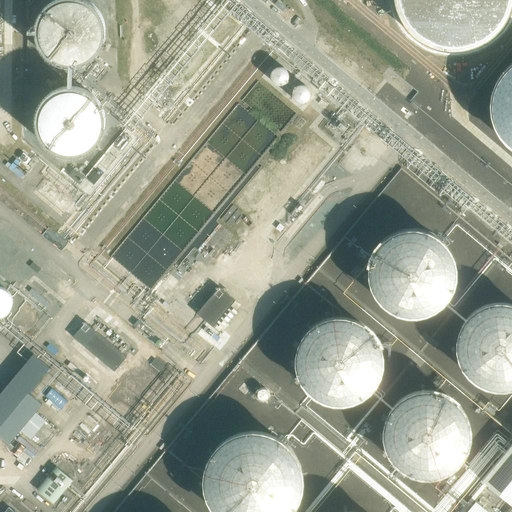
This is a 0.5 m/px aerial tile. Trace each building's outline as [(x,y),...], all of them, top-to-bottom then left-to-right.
[(104,32),(104,31),(103,25),(101,19),(98,13),(94,9),(90,5),(84,2),(80,0),(78,0),(64,0),(63,0),(59,2),(54,5),(49,9),(45,13),(42,19),(40,25),(39,30),(40,36),(41,42),(44,48),(48,53),(53,57),(58,61),(64,63),(70,64),(78,63),(84,61),(89,59),(93,55),(98,50),(101,45),(103,39),(104,32)] [(385,0),(387,11),(395,30),(409,45),(426,54),(446,58),(466,55),(484,46),(498,32),(507,13),(508,0),(385,0)] [(511,147),(511,59),(508,62),(502,68),(497,74),(493,81),(491,89),(489,96),(489,104),(489,112),(491,120),(494,127),(498,134),(503,140),(509,145),(511,147)] [(273,67),(273,81),(289,82),(290,67),(273,67)] [(312,96),(306,83),(293,89),(299,102),(312,96)] [(104,121),(104,115),(102,109),(99,104),(95,98),(89,94),(83,91),(77,89),(71,89),(64,90),(58,92),(53,95),(49,98),(45,103),(42,109),(40,115),(40,121),(40,127),(42,133),(45,139),(49,144),(53,147),(58,150),(64,152),(71,153),(76,153),(80,152),(83,151),(89,148),(95,144),(99,139),(102,133),(104,127),(104,121)] [(226,113),(114,258),(155,290),(266,146),(272,144),(271,140),(274,136),(267,130),(265,133),(259,135),(256,122),(252,128),(249,129),(250,135),(245,136),(241,133),(239,125),(240,124),(239,116),(232,118),(226,113)] [(127,127),(81,184),(93,194),(138,136),(127,127)] [(74,176),(80,182),(85,176),(79,171),(74,176)] [(420,233),(407,231),(392,234),(381,240),(374,247),(368,257),(364,271),(366,287),(372,299),(381,308),(391,313),(407,316),(417,315),(430,310),(440,301),(447,288),(450,275),(448,261),(441,248),(431,239),(420,233)] [(41,269),(33,262),(29,266),(38,273),(41,269)] [(13,301),(13,298),(12,295),(11,293),(9,290),(7,289),(4,287),(0,285),(0,315),(2,315),(5,314),(8,312),(10,310),(11,307),(13,304),(13,301)] [(213,327),(235,300),(219,286),(216,290),(200,309),(197,313),(213,327)] [(37,318),(37,317),(37,315),(36,313),(34,310),(31,308),(28,307),(24,308),(21,310),(19,313),(18,315),(18,317),(18,321),(19,322),(20,324),(23,326),(25,327),(27,327),(30,327),(32,326),(34,324),(36,321),(37,319),(37,318)] [(511,310),(507,309),(494,307),(479,309),(468,315),(461,322),(455,333),(452,346),(453,362),(460,374),(468,383),(478,389),(494,392),(504,391),(511,387),(511,310)] [(349,321),(336,319),(321,322),(310,328),(303,335),(296,346),(293,359),(295,375),(301,387),(310,396),(320,401),(335,404),(346,403),(358,398),(369,389),(376,376),(378,363),(376,349),(369,336),(360,327),(349,321)] [(85,322),(73,336),(114,371),(127,356),(85,322)] [(50,367),(34,353),(0,393),(0,436),(9,443),(35,412),(42,403),(29,392),(50,367)] [(165,366),(156,359),(152,365),(161,371),(165,366)] [(264,387),(258,393),(264,400),(270,395),(264,387)] [(68,401),(52,388),(45,396),(61,409),(68,401)] [(436,399),(422,396),(408,399),(397,405),(389,412),(383,423),(380,436),(382,452),(388,464),(397,473),(406,478),(422,482),(432,480),(445,475),(456,466),(463,453),(465,440),(463,426),(456,413),(447,404),(436,399)] [(511,442),(481,480),(511,506),(511,442)] [(261,445),(248,443),(233,445),(222,451),(215,458),(209,469),(206,482),(207,498),(213,510),(215,511),(281,511),(288,499),(291,486),(289,472),(282,459),(272,450),(261,445)] [(56,466),(35,490),(53,506),(74,481),(56,466)] [(490,511),(478,500),(466,511),(490,511)]
